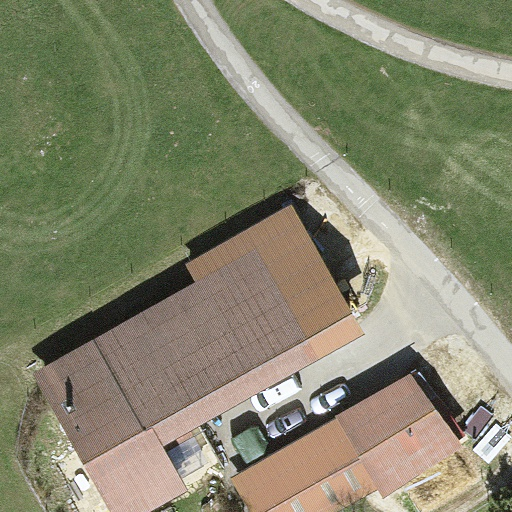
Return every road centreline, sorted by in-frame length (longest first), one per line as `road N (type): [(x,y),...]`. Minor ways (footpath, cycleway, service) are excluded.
road 1 (track): [(511,383),(418,255),(276,117),(190,0)]
road 2 (track): [(318,0),(407,45),(511,75)]
